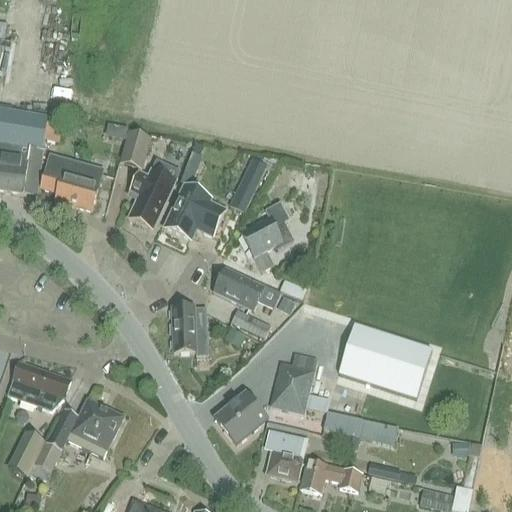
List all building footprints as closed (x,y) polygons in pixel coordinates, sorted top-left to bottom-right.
[(44,142),(45,142),(48,124),(47,124),(48,120),(0,112),(0,193),(36,199),(44,154),(42,153),(44,142)] [(61,127),(48,124),(45,142),(58,145),(61,127)] [(141,174),(150,144),(129,137),(120,168),(141,174)] [(104,173),(49,158),(39,194),(56,199),(54,206),(93,216),(104,173)] [(252,164),(230,209),(245,216),(267,171),(252,164)] [(316,177),(292,170),(287,189),(298,192),(300,186),(312,190),(316,177)] [(132,194),(141,199),(130,221),(153,233),(177,184),(154,173),(150,180),(141,175),(132,194)] [(184,190),(164,231),(191,245),(192,242),(198,231),(203,234),(202,236),(213,241),(226,214),(209,206),(211,203),(184,190)] [(282,224),(272,230),(268,223),(239,240),(261,277),(272,271),(265,258),(281,248),(283,252),(293,246),(282,224)] [(264,292),(224,273),(212,297),(253,316),(257,307),(273,314),(281,297),(265,290),(264,292)] [(308,298),(313,286),(290,277),(285,289),(308,298)] [(196,312),(196,309),(170,310),(172,358),(195,358),(196,362),(208,361),(206,312),(196,312)] [(271,331),(243,317),(237,314),(231,327),(265,344),(271,331)] [(415,402),(430,355),(354,331),(338,377),(415,402)] [(310,399),(318,363),(294,358),(292,370),(281,368),(281,371),(272,410),(306,417),(307,413),(326,417),(323,434),(359,442),(363,423),(328,416),(330,404),(310,399)] [(62,405),(64,405),(72,383),(21,365),(9,399),(52,415),(62,405)] [(269,425),(246,396),(213,422),(236,451),(269,425)] [(51,476),(67,444),(103,463),(104,460),(105,460),(125,422),(89,403),(80,420),(68,414),(50,447),(48,446),(36,468),(51,476)] [(308,441),(270,433),(266,446),(275,448),(269,476),(299,483),(308,441)] [(34,470),(45,447),(34,442),(17,474),(29,481),(35,471),(34,470)] [(469,460),(469,447),(452,447),(452,460),(469,460)] [(363,479),(345,474),(308,465),(302,492),(323,497),(326,483),(339,486),(338,493),(359,498),(363,479)] [(386,485),(371,481),(368,495),(383,499),(386,485)] [(451,511),(454,499),(423,492),(419,510),(428,511),(451,511)]
